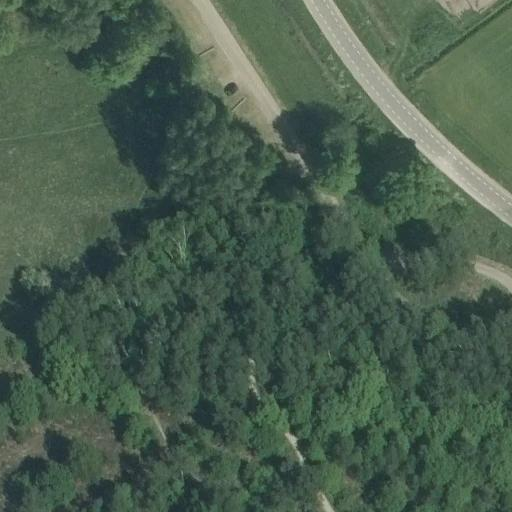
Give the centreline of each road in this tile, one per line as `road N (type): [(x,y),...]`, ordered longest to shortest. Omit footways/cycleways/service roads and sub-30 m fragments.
road 1 (tertiary): [(511,208),(414,118),(321,0)]
road 2 (track): [(338,218),(203,0)]
road 3 (track): [(511,343),(483,346),(429,325),(386,291),(338,218)]
